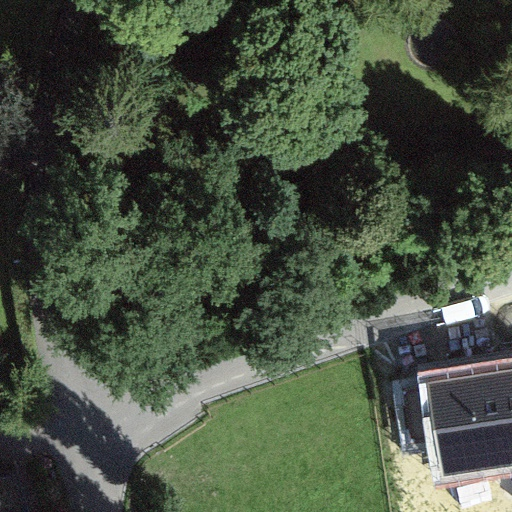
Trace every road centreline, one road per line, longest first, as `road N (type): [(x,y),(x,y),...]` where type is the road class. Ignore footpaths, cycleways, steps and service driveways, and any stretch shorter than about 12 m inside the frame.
road 1 (residential): [(511,277),(87,429)]
road 2 (residential): [(87,429),(42,292),(39,173),(60,49),(80,0)]
